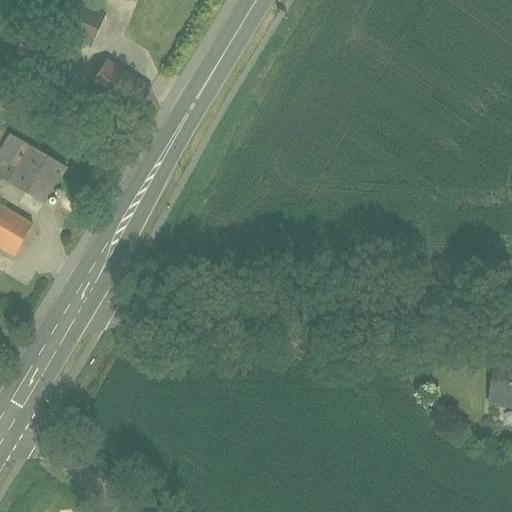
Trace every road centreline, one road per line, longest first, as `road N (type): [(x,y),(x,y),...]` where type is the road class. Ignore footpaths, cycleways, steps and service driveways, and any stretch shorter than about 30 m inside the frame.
road 1 (primary): [(264,0),(9,418)]
road 2 (residential): [(9,418),(139,511)]
